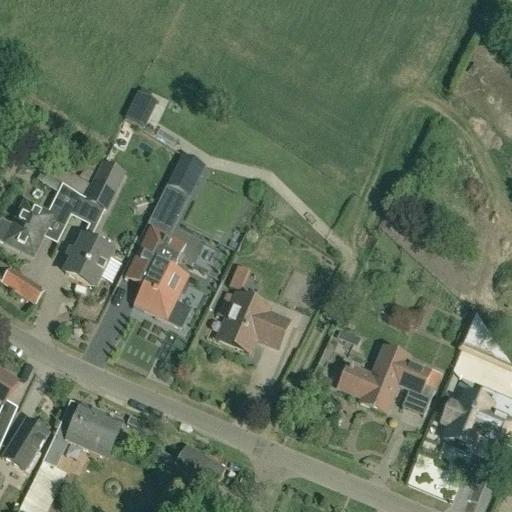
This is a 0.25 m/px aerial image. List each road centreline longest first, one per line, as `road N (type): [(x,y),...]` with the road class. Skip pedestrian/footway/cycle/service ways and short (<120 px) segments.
road 1 (residential): [(270,453),(79,375),(0,323)]
road 2 (residential): [(411,511),(270,453)]
